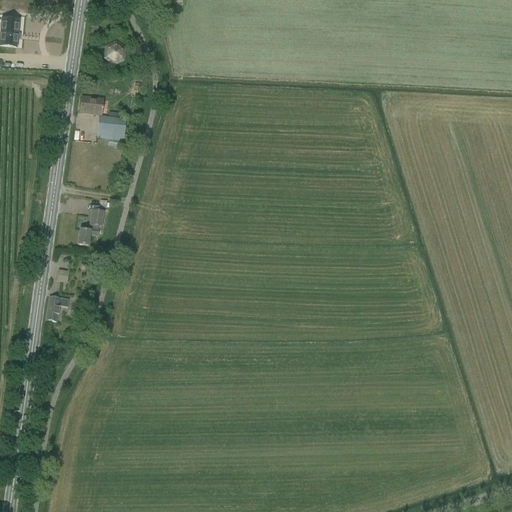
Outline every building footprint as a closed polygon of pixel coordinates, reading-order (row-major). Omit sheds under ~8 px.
[(0,28),(0,29),(0,33),(17,34),(18,22),(1,21),(0,23),(0,28)] [(17,35),(17,34),(0,33),(0,47),(16,49),(16,40),(20,40),(21,35),(17,35)] [(112,63),(120,59),(121,51),(114,46),(106,49),(105,58),(112,63)] [(143,85),(135,84),(133,92),(141,94),(143,85)] [(82,100),(80,113),(99,115),(101,102),(82,100)] [(98,118),(97,133),(96,138),(108,140),(107,146),(126,148),(127,142),(124,142),(124,136),(123,136),(125,121),(98,118)] [(101,228),(103,213),(91,211),(89,226),(89,230),(89,232),(79,231),(77,245),(87,247),(89,237),(98,238),(99,228),(101,228)] [(58,271),(56,282),(67,284),(69,273),(58,271)] [(66,308),(68,301),(49,298),(45,321),(55,323),(58,307),(66,308)] [(76,304),(72,316),(82,319),(86,307),(76,304)]
